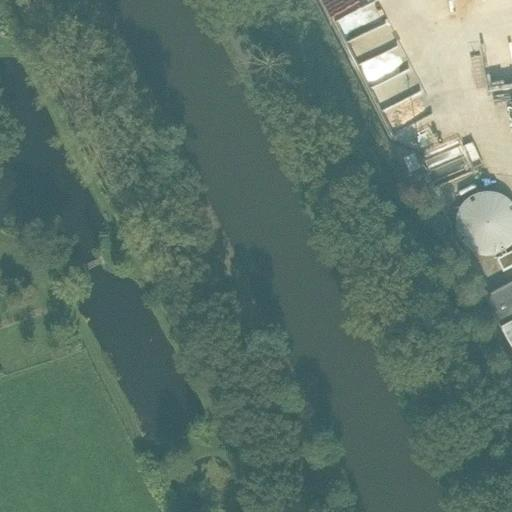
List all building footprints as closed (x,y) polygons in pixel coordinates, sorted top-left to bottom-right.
[(348,39),(404,169),(415,164),(426,189),(469,171),(456,140),(444,145),(391,21),(348,39)] [(486,81),(484,49),(472,49),(474,81),(486,81)] [(511,207),(509,204),(505,201),(500,198),(494,196),(489,195),(483,196),(477,197),(472,200),(468,203),(464,208),(461,213),(459,218),(458,224),(458,230),(460,235),(462,241),(466,245),(470,249),(476,252),(481,254),(487,255),(493,254),(499,253),(504,250),(509,246),(511,242),(511,207)] [(511,267),(511,252),(496,261),(502,273),(511,267)] [(511,283),(484,299),(511,352),(511,283)]
